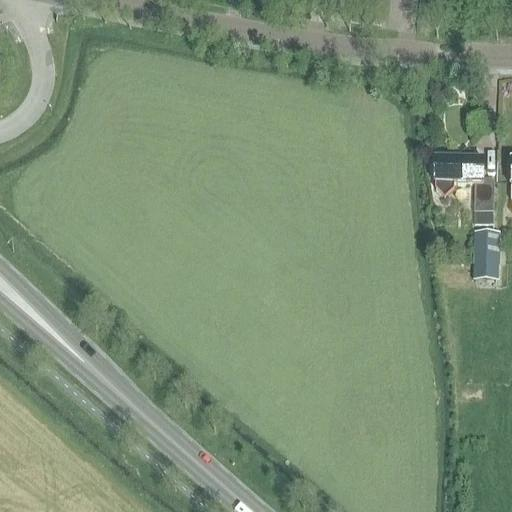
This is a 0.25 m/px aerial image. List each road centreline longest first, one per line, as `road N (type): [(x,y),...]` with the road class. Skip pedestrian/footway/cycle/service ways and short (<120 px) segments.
road 1 (tertiary): [(511,57),(443,59),(311,45),(85,0)]
road 2 (primary): [(254,511),(87,365)]
road 3 (primary): [(87,365),(0,265)]
